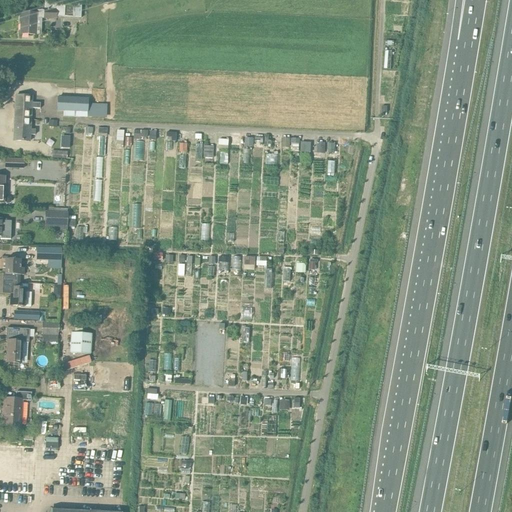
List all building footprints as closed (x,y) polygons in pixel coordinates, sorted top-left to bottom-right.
[(44,5),(44,14),(20,12),(19,19),(21,19),(20,34),(35,35),(36,25),(41,25),(41,19),(56,19),(56,17),(81,18),(81,7),(44,5)] [(387,14),(385,39),(392,39),(393,21),(397,21),(398,15),(387,14)] [(15,118),(30,119),(31,108),(39,108),(40,103),(31,103),(31,96),(16,95),(15,118)] [(88,99),(74,98),(57,97),(57,110),(63,110),(63,116),(99,118),(100,104),(88,103),(88,99)] [(13,140),(29,141),(29,135),(34,135),(35,129),(30,129),(30,119),(15,118),(14,128),(13,140)] [(67,152),(51,150),(51,158),(67,160),(67,152)] [(5,159),(5,168),(23,168),(23,159),(5,159)] [(67,226),(68,213),(46,212),(45,225),(67,226)] [(0,218),(0,236),(0,239),(10,239),(11,221),(2,221),(2,219),(0,218)] [(37,248),(36,260),(60,261),(61,249),(37,248)] [(4,274),(20,275),(19,287),(27,288),(28,283),(40,283),(40,277),(28,276),(28,275),(23,274),(24,268),(20,268),(20,260),(16,260),(5,259),(4,274)] [(0,273),(0,293),(10,294),(11,294),(11,293),(13,293),(14,287),(19,287),(20,275),(4,274),(0,273)] [(10,294),(9,306),(24,307),(25,293),(40,293),(40,288),(40,283),(28,283),(27,288),(19,287),(14,287),(13,293),(11,293),(11,294),(10,294)] [(20,315),(20,319),(38,320),(38,312),(21,311),(20,315)] [(57,343),(59,323),(42,322),(41,335),(42,335),(42,342),(57,343)] [(28,343),(29,331),(29,329),(6,328),(5,342),(7,342),(21,343),(28,343)] [(91,354),(92,334),(71,332),(70,353),(91,354)] [(20,363),(21,343),(7,342),(6,362),(20,363)] [(3,426),(20,427),(22,400),(31,401),(31,393),(16,392),(15,399),(4,399),(3,426)]
